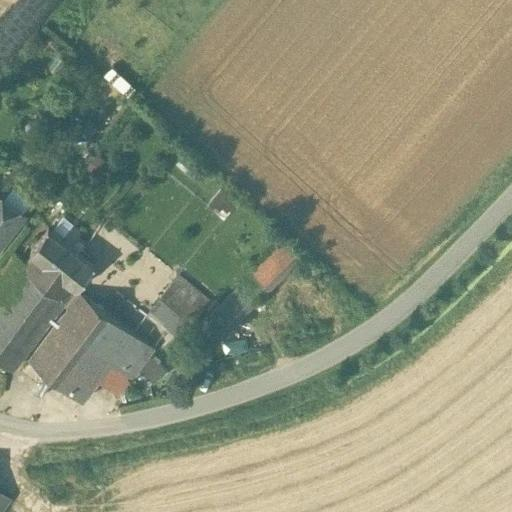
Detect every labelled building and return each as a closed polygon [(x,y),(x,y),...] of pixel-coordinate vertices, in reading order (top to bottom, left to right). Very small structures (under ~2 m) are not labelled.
[(237,202),(221,188),(208,203),(224,217),(237,202)] [(0,245),(25,213),(0,194),(0,245)] [(95,264),(46,227),(28,251),(33,254),(73,285),(77,288),(95,264)] [(283,239),(200,323),(219,342),(302,258),(283,239)] [(33,254),(28,261),(11,249),(0,262),(0,357),(12,366),(73,285),(33,254)] [(178,273),(149,308),(165,322),(163,324),(179,338),(210,300),(178,273)] [(81,291),(31,357),(84,397),(97,379),(124,344),(145,360),(150,353),(154,346),(106,310),(109,306),(105,303),(102,307),(81,291)] [(124,344),(97,379),(101,382),(118,395),(137,370),(145,360),(124,344)] [(145,360),(137,370),(153,382),(156,379),(168,370),(150,353),(145,360)]
